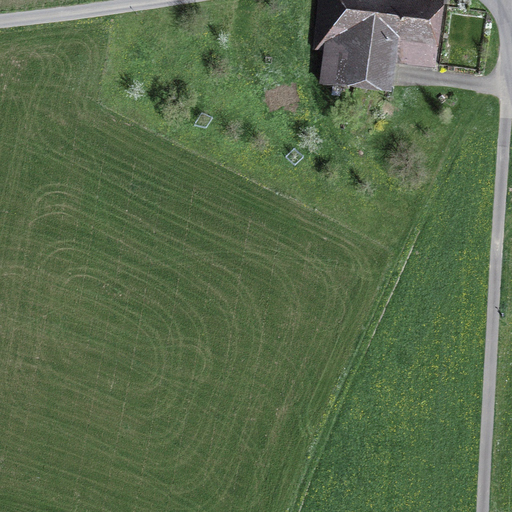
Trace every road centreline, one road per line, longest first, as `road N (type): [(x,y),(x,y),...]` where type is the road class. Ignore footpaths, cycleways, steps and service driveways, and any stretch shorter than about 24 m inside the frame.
road 1 (unclassified): [(482,511),(509,82)]
road 2 (unclassified): [(163,0),(0,21)]
